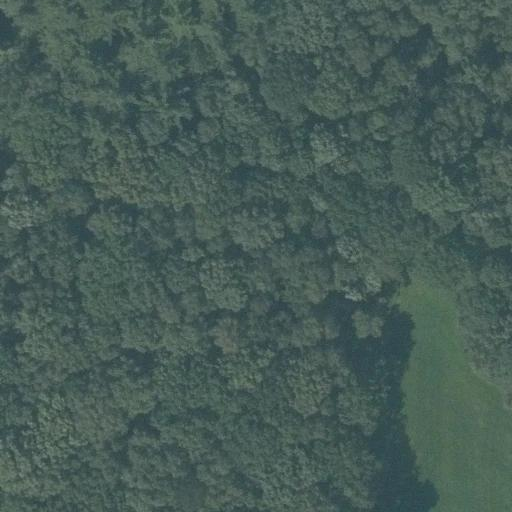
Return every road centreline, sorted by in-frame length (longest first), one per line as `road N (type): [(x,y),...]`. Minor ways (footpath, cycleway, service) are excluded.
road 1 (track): [(372,202),(306,185),(171,195),(127,181)]
road 2 (track): [(127,181),(15,0)]
road 3 (track): [(511,337),(456,260),(372,202)]
